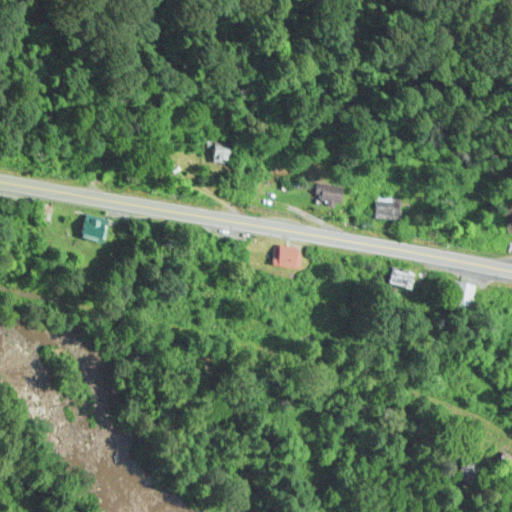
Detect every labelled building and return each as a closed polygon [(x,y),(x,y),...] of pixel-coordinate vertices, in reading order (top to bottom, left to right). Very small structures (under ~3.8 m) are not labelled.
[(204,161),(222,161),(222,136),(204,136),(204,161)] [(338,183),(313,180),(311,199),(336,202),(338,183)] [(396,217),(396,192),(368,192),(368,217),(396,217)] [(43,202),(28,200),(26,216),(40,218),(43,202)] [(92,242),(101,217),(78,208),(69,233),(92,242)] [(289,267),(293,246),(267,241),(263,263),(289,267)] [(442,307),(461,312),(469,282),(450,277),(442,307)]
